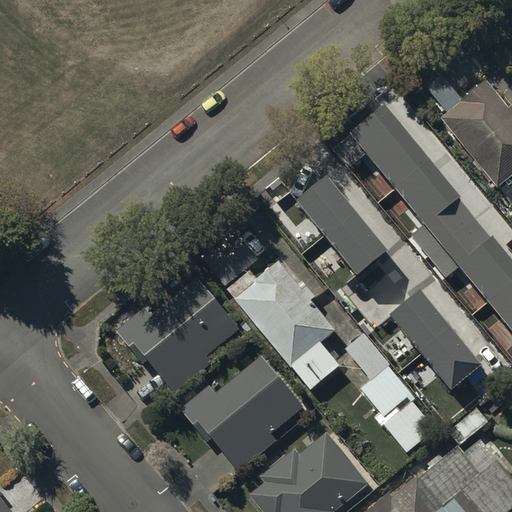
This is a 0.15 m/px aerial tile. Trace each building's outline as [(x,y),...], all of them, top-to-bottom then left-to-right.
[(398,86),(379,100),(398,127),(405,122),(411,131),(421,123),(415,114),(417,112),(398,86)] [(487,87),(441,123),(496,194),(499,192),(511,208),(511,110),(508,114),(487,87)] [(424,136),(369,180),(419,241),(422,239),(435,254),(462,233),(475,249),(499,229),(424,136)] [(327,141),(306,157),(328,184),(348,168),(327,141)] [(433,296),(358,202),(337,219),(330,211),(300,235),(323,264),(320,267),(337,289),(342,285),(357,305),(385,283),(391,291),(398,286),(403,292),(396,297),(409,315),(433,296)] [(277,267),(233,305),(311,397),(341,371),(322,348),(335,336),(312,308),(316,304),(304,290),(300,293),(277,267)] [(173,397),(212,365),(206,358),(239,331),(197,281),(159,313),(152,306),(116,336),(141,366),(145,363),(173,397)] [(364,337),(345,352),(388,405),(387,406),(400,423),(418,408),(410,398),(412,396),(364,337)] [(302,412),(260,360),(216,396),(212,391),(182,416),(207,447),(211,444),(236,475),(277,442),(272,436),(302,412)] [(454,419),(493,384),(479,367),(439,403),(454,419)] [(476,410),(447,434),(460,450),(489,426),(476,410)] [(342,511),(371,488),(327,435),(300,458),(296,453),(261,482),(263,485),(247,498),(258,511),(342,511)] [(511,511),(511,480),(479,440),(461,455),(457,451),(417,484),(415,482),(390,503),(388,500),(372,511),(511,511)]
